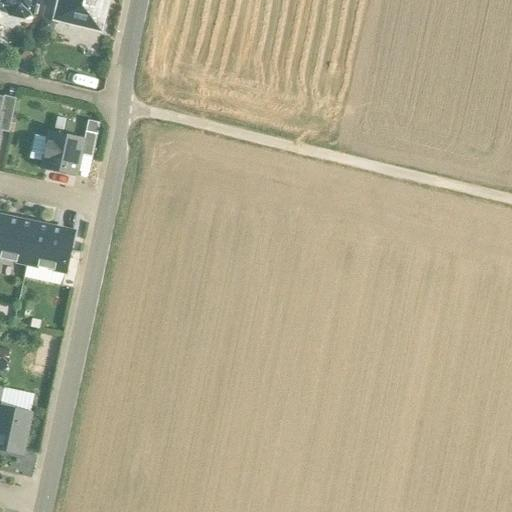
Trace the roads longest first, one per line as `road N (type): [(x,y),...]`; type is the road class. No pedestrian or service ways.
road 1 (track): [(511,204),(118,105)]
road 2 (residential): [(40,502),(101,208)]
road 3 (residential): [(101,208),(140,0)]
